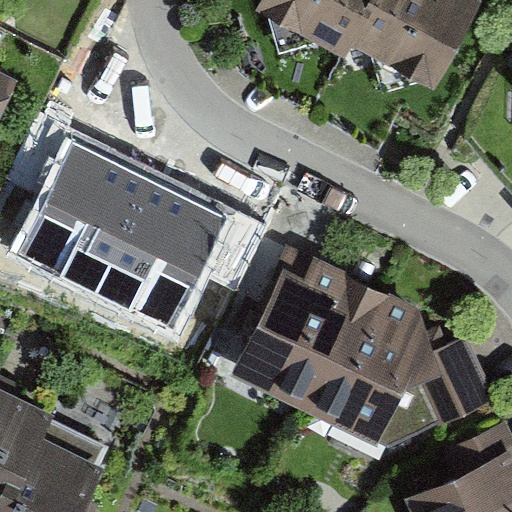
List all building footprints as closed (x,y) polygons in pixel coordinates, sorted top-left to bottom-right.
[(257,0),(346,48),(353,35),(372,0),(257,0)] [(372,0),(353,35),(434,79),(476,4),(477,0),(372,0)] [(0,93),(8,75),(0,71),(0,93)] [(419,298),(292,252),(235,371),(386,438),(409,366),(434,419),(502,391),(475,333),(434,349),(419,298)] [(49,408),(0,384),(0,511),(71,511),(98,457),(39,428),(49,408)] [(511,511),(511,441),(511,439),(406,481),(418,511),(511,511)]
